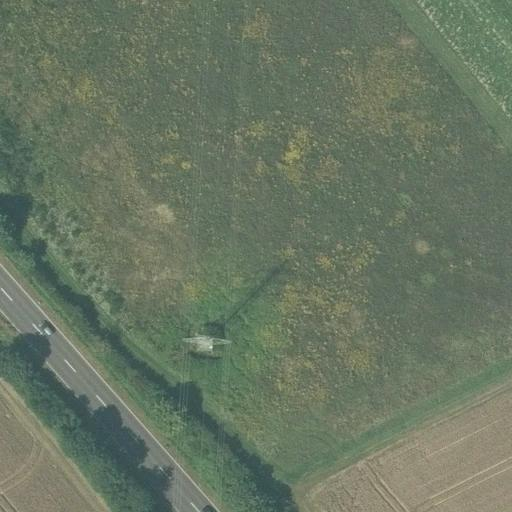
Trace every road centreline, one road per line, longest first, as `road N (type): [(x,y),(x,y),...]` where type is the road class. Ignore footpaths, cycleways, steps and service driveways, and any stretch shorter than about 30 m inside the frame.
road 1 (track): [(0,213),(137,367),(210,422),(303,511)]
road 2 (primary): [(195,511),(0,293)]
road 3 (track): [(511,382),(289,495)]
road 4 (track): [(101,511),(0,389)]
